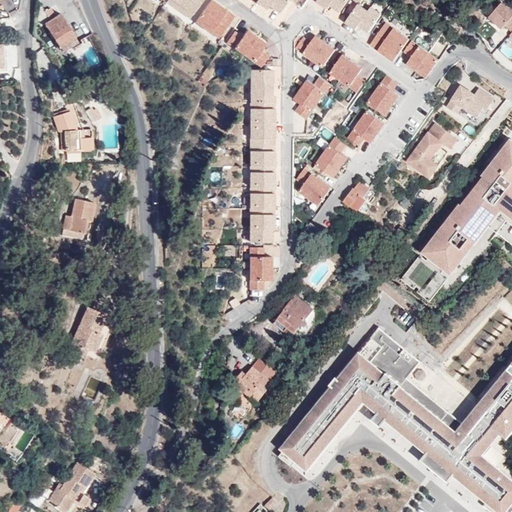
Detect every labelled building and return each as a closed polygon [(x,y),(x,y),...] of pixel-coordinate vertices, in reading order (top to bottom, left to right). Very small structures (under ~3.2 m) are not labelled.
[(220,40),(235,15),(209,0),(208,0),(194,25),(220,40)] [(415,11),(419,3),(412,0),(405,0),(403,6),(415,11)] [(511,10),(503,2),(489,18),(509,36),(511,38),(511,10)] [(429,7),(419,3),(415,11),(426,15),(429,7)] [(60,46),(74,37),(75,36),(60,14),(51,19),(46,11),(36,17),(35,29),(45,23),(60,46)] [(384,24),(369,47),(397,64),(398,61),(427,79),(440,59),(384,24)] [(267,42),(245,30),(243,35),(233,30),(224,46),(262,67),(269,55),(261,52),(267,42)] [(88,36),(80,39),(88,65),(96,63),(88,36)] [(77,42),(74,37),(60,46),(63,51),(77,42)] [(335,48),(336,46),(335,44),(334,43),(333,42),(331,42),(330,42),(328,43),(327,44),(327,46),(327,48),(328,49),(330,50),(331,50),(333,50),(334,49),(335,48)] [(349,104),(343,100),(335,112),(353,123),(357,117),(361,119),(361,122),(362,124),(365,126),(367,126),(370,125),(371,122),(370,118),(376,108),(373,107),(376,103),(378,98),(371,94),(380,80),(370,73),(361,87),(349,104)] [(310,81),(288,107),(305,121),(332,87),(319,77),(313,84),(310,81)] [(354,83),(343,100),(349,104),(361,87),(354,83)] [(448,107),(457,113),(462,106),(478,116),(485,107),(488,109),(495,99),(479,88),(475,94),(462,85),(448,107)] [(61,131),(63,151),(81,150),(88,150),(88,137),(83,138),(80,137),(79,130),(76,130),(69,111),(54,116),(59,130),(61,131)] [(458,139),(436,123),(408,161),(430,177),(439,165),(430,159),(443,143),(451,149),(458,139)] [(489,226),(511,244),(511,139),(511,138),(483,175),(485,176),(462,205),(460,204),(423,252),(431,258),(429,262),(420,255),(402,279),(414,289),(418,284),(421,286),(417,291),(430,301),(449,278),(440,271),(443,268),(452,274),(489,226)] [(349,159),(355,151),(347,145),(341,153),(349,159)] [(63,151),(64,164),(82,163),(81,150),(63,151)] [(335,186),(331,191),(338,196),(346,186),(333,176),(328,182),(335,186)] [(328,182),(325,186),(331,191),(335,186),(328,182)] [(353,188),(344,201),(351,206),(360,194),(364,197),(370,189),(360,182),(354,189),(353,188)] [(82,232),(81,239),(86,240),(93,203),(75,199),(72,216),(65,215),(63,228),(82,232)] [(62,235),(81,239),(82,232),(63,228),(62,235)] [(248,291),(264,291),(264,282),(272,282),(272,257),(263,257),(263,248),(248,248),(248,291)] [(288,326),(296,332),(315,309),(296,295),(275,322),(281,327),(284,323),(288,326)] [(236,298),(220,306),(224,313),(240,305),(236,298)] [(87,348),(85,354),(97,359),(108,335),(98,331),(102,323),(106,314),(87,306),(79,324),(82,325),(81,329),(78,327),(69,348),(79,351),(81,345),(87,348)] [(315,309),(296,332),(303,337),(321,314),(315,309)] [(98,331),(108,335),(111,327),(102,323),(98,331)] [(511,511),(511,480),(482,455),(500,433),(507,439),(511,433),(511,365),(463,424),(408,378),(421,361),(380,327),(338,378),(336,376),(330,383),(332,385),(280,446),(307,469),(364,400),(378,412),(373,419),(380,425),(386,418),(429,454),(436,461),(433,465),(440,471),(443,467),(453,474),(486,502),(482,507),(488,511),(511,511)] [(79,351),(85,354),(87,348),(81,345),(79,351)] [(244,378),(240,375),(234,382),(258,402),(268,389),(265,386),(282,365),(266,352),(247,375),(244,378)] [(0,429),(8,417),(0,411),(0,429)] [(447,481),(453,474),(443,467),(440,471),(433,465),(436,461),(429,454),(423,461),(447,481)] [(57,497),(53,503),(56,505),(55,506),(64,511),(65,511),(74,498),(76,495),(82,486),(85,487),(94,473),(78,462),(63,485),(60,483),(53,494),(57,497)] [(49,500),(53,503),(57,497),(53,494),(49,500)] [(81,498),(79,502),(85,505),(89,498),(83,494),(81,498)] [(272,497),(264,505),(270,511),(278,502),(272,497)] [(14,503),(7,511),(16,511),(20,507),(14,503)]
